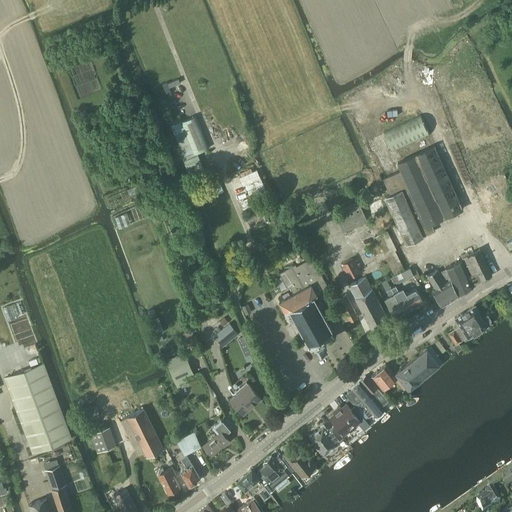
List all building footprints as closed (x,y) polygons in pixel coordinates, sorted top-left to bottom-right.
[(384,131),(393,151),(430,134),(421,114),(384,131)] [(171,124),(174,134),(175,133),(182,152),(181,152),(190,173),(204,168),(197,152),(209,147),(196,115),(181,121),(179,115),(170,119),(171,123),(171,124)] [(149,140),(140,143),(147,160),(155,156),(156,159),(163,156),(160,146),(155,148),(155,149),(153,150),(149,140)] [(401,170),(383,178),(390,194),(384,197),(385,199),(410,188),(429,233),(435,231),(432,222),(463,208),(434,145),(421,151),(397,162),(401,170)] [(410,188),(385,199),(405,243),(406,244),(429,233),(410,188)] [(370,204),(366,206),(370,216),(382,210),(374,192),(366,195),(370,204)] [(333,212),(342,232),(367,221),(361,207),(369,203),(366,198),(333,212)] [(266,207),(257,210),(259,215),(268,211),(266,207)] [(385,229),(375,235),(394,274),(405,268),(385,229)] [(467,251),(460,253),(466,266),(464,267),(472,285),(490,274),(479,247),(467,253),(467,251)] [(281,302),(278,303),(282,309),(284,308),(285,310),(289,308),(289,309),(290,309),(293,314),(289,316),(292,322),(292,323),(296,321),(299,326),(298,326),(299,327),(302,331),(301,332),(302,333),(303,333),(305,337),(305,338),(305,339),(306,338),(308,343),(309,344),(314,342),(315,345),(320,343),(321,345),(321,344),(326,341),(325,340),(330,338),(328,334),(333,331),(332,330),(329,326),(330,325),(329,324),(329,325),(326,320),(327,320),(326,318),(326,319),(323,314),(324,314),(323,313),(320,308),(321,308),(320,307),(323,306),(316,292),(324,288),(326,287),(328,286),(319,269),(317,270),(311,258),(297,266),(295,263),(280,271),(288,287),(290,287),(293,293),(290,294),(288,291),(283,294),(284,297),(279,300),(281,302)] [(446,268),(441,270),(445,279),(450,277),(450,279),(458,294),(461,291),(472,285),(464,267),(460,259),(445,266),(446,268)] [(410,268),(401,272),(405,279),(414,275),(410,268)] [(437,269),(427,274),(435,288),(433,289),(441,304),(458,294),(450,279),(445,282),(437,269)] [(348,284),(370,326),(387,317),(365,275),(348,284)] [(387,280),(382,283),(386,290),(391,287),(387,280)] [(396,285),(391,288),(404,311),(413,306),(406,293),(403,287),(398,289),(396,285)] [(388,295),(384,297),(387,303),(394,316),(404,311),(391,288),(391,287),(386,290),(388,295)] [(406,293),(413,306),(422,301),(416,288),(406,293)] [(333,300),(341,316),(343,315),(346,322),(357,316),(345,293),(333,300)] [(242,305),(246,313),(251,311),(247,302),(242,305)] [(448,331),(456,344),(454,345),(457,351),(462,348),(458,341),(467,336),(487,323),(486,322),(488,321),(489,317),(487,314),(484,314),(482,315),(475,304),(454,316),(457,320),(454,321),(453,325),(455,327),(448,331)] [(154,308),(148,310),(150,316),(156,314),(154,308)] [(155,315),(151,316),(158,333),(162,331),(155,315)] [(224,317),(220,320),(223,325),(228,321),(224,317)] [(230,323),(215,335),(223,345),(238,333),(230,323)] [(244,335),(238,338),(240,344),(247,341),(244,335)] [(428,347),(396,371),(399,374),(408,386),(442,360),(431,345),(428,348),(428,347)] [(178,387),(186,383),(184,378),(194,374),(185,352),(166,359),(178,387)] [(5,376),(33,452),(71,438),(44,362),(5,376)] [(399,374),(396,371),(394,373),(386,363),(373,373),(383,387),(399,374)] [(366,374),(361,379),(383,405),(389,399),(378,386),(377,387),(366,374)] [(383,405),(361,379),(352,386),(363,399),(358,402),(370,416),(374,412),(376,415),(385,408),(383,405)] [(249,383),(231,398),(243,412),(261,397),(249,383)] [(355,413),(347,403),(342,407),(341,405),(334,411),(335,412),(330,417),(345,434),(349,430),(351,432),(357,426),(356,424),(361,420),(359,418),(362,415),(358,410),(355,413)] [(86,421),(100,415),(96,407),(82,412),(86,421)] [(127,415),(147,455),(163,447),(143,407),(127,415)] [(203,444),(211,453),(229,438),(225,433),(231,428),(222,419),(215,425),(219,430),(203,444)] [(343,436),(334,424),(328,429),(324,424),(311,435),(324,452),(338,441),(337,441),(343,436)] [(91,432),(97,450),(116,443),(109,425),(91,432)] [(202,445),(193,430),(177,439),(185,453),(200,445),(201,446),(202,445)] [(284,452),(296,467),(297,466),(303,473),(309,468),(311,471),(317,467),(314,463),(316,462),(312,457),(311,457),(310,456),(309,457),(303,450),(295,456),(289,449),(284,452)] [(196,479),(200,476),(187,454),(181,457),(186,465),(180,469),(189,485),(197,480),(196,479)] [(260,471),(256,474),(263,482),(270,491),(275,487),(274,486),(287,476),(292,471),(282,459),(278,454),(274,457),(272,454),(265,460),(264,461),(266,463),(258,469),(260,471)] [(71,511),(62,484),(66,482),(60,464),(45,469),(60,511),(71,511)] [(160,471),(158,472),(168,492),(180,486),(173,473),(175,472),(172,465),(163,469),(162,467),(159,469),(160,471)] [(252,468),(238,479),(244,486),(245,486),(252,494),(257,490),(265,500),(272,493),(270,491),(263,482),(256,474),(252,468)] [(511,473),(501,480),(505,486),(511,482),(511,473)] [(114,494),(123,511),(128,511),(137,508),(126,488),(114,494)] [(476,501),(481,511),(482,511),(483,511),(490,507),(491,507),(490,507),(499,501),(493,489),(488,488),(485,490),(484,495),(476,501)] [(51,511),(46,497),(28,503),(31,511),(51,511)] [(253,498),(238,508),(240,511),(262,511),(261,511),(253,498)] [(214,511),(209,503),(196,511),(214,511)] [(240,511),(238,508),(235,510),(230,503),(219,510),(220,511),(240,511)]
